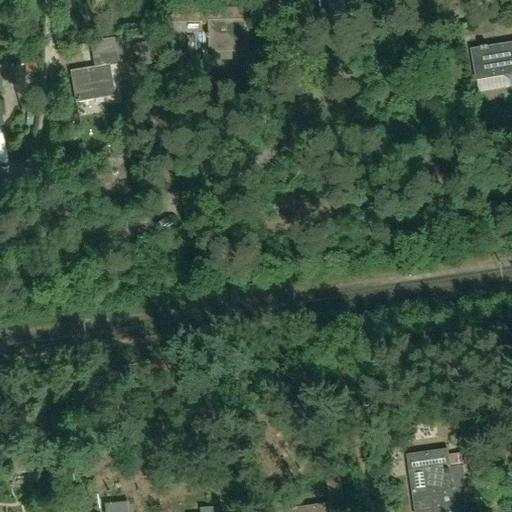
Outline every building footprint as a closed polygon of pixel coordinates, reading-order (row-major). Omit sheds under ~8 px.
[(359,0),(321,0),(324,18),(361,13),(359,0)] [(248,21),(237,21),(237,9),(223,9),(202,10),(202,6),(172,6),(173,24),(195,23),(209,23),(210,52),(248,51),(248,21)] [(511,81),(511,87),(511,44),(490,48),(489,47),(482,48),(482,50),(473,51),(478,81),(502,77),(511,81)] [(119,64),(117,52),(96,56),(98,67),(71,72),(76,102),(114,96),(109,66),(119,64)] [(492,94),(494,108),(511,106),(511,102),(511,92),(492,94)] [(90,118),(110,116),(108,99),(88,101),(90,118)] [(448,449),(409,454),(414,491),(416,511),(454,511),(453,500),(467,498),(463,466),(451,467),(448,449)] [(341,480),(328,482),(332,506),(287,511),(334,511),(333,503),(344,501),(341,480)]
